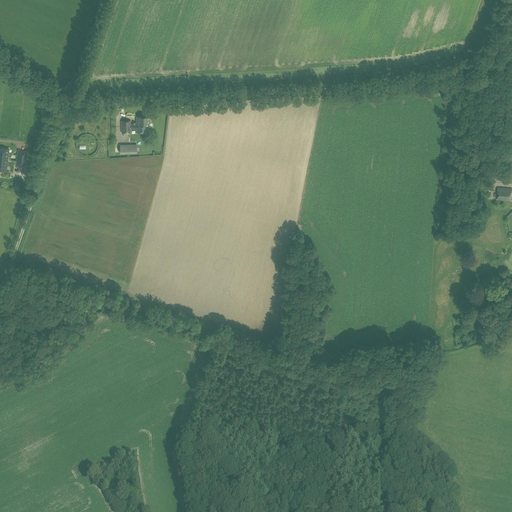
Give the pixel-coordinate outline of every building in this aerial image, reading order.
[(121,121),(122,133),(132,133),(132,126),(136,126),(136,132),(148,132),(148,123),(150,123),(150,116),(137,116),(137,123),(131,123),(130,120),(121,121)] [(120,144),(120,153),(137,153),(137,144),(120,144)] [(0,158),(8,160),(9,149),(0,147),(0,158)] [(25,150),(25,151),(21,151),(21,150),(18,150),(16,165),(19,165),(23,165),(23,166),(26,166),(28,151),(25,150)] [(497,200),(511,201),(511,188),(498,187),(497,200)]
